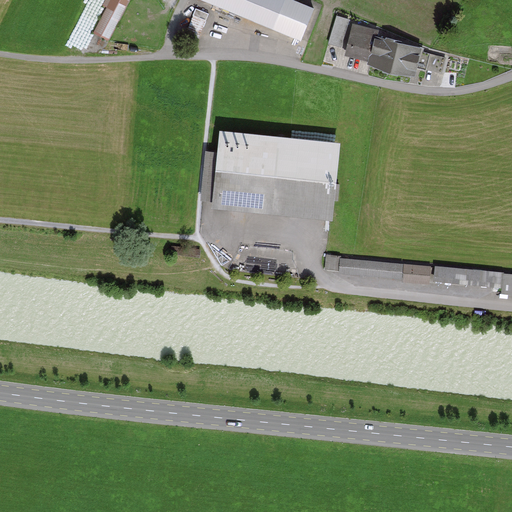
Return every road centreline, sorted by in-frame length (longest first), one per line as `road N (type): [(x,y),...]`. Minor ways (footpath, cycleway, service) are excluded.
road 1 (primary): [(0,392),(511,446)]
road 2 (residential): [(511,74),(442,92),(249,56),(167,55)]
road 3 (residential): [(167,55),(0,53)]
